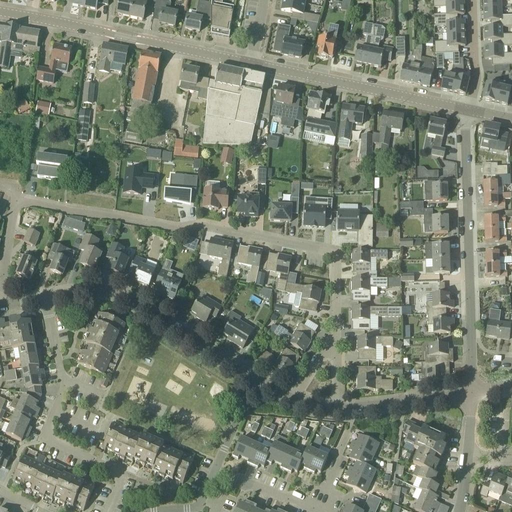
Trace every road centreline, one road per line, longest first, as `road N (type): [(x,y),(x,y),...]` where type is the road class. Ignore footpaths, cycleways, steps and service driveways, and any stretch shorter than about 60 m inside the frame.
road 1 (residential): [(333,332),(333,274),(317,243),(17,203)]
road 2 (residential): [(473,392),(464,110)]
road 3 (residential): [(107,511),(118,471),(47,436),(63,381),(43,298)]
road 4 (residential): [(0,12),(250,63)]
road 5 (residential): [(43,298),(100,289),(118,296),(251,379)]
road 6 (residential): [(250,63),(464,110)]
road 7 (residential): [(334,412),(473,392)]
